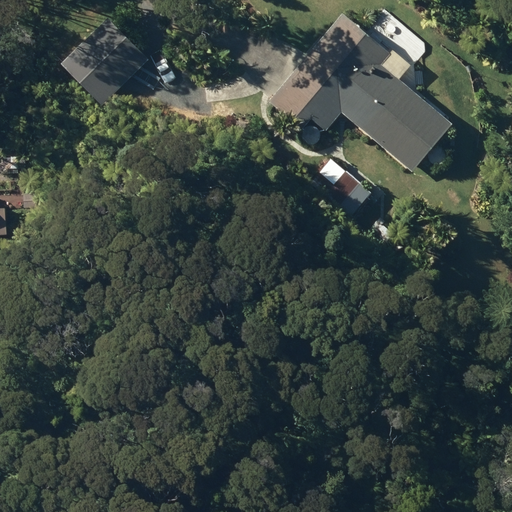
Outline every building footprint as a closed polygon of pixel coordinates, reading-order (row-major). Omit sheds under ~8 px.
[(343,108),(413,166),(453,118),(397,72),(407,60),(344,8),(270,97),(304,125),(312,114),(328,127),(343,108)] [(109,13),(62,60),(104,102),(151,55),(109,13)] [(311,181),(352,216),(373,191),(332,156),(311,181)] [(11,176),(12,200),(24,199),(23,175),(11,176)] [(0,232),(9,232),(7,203),(0,203),(0,232)] [(368,231),(383,244),(394,230),(379,217),(368,231)]
